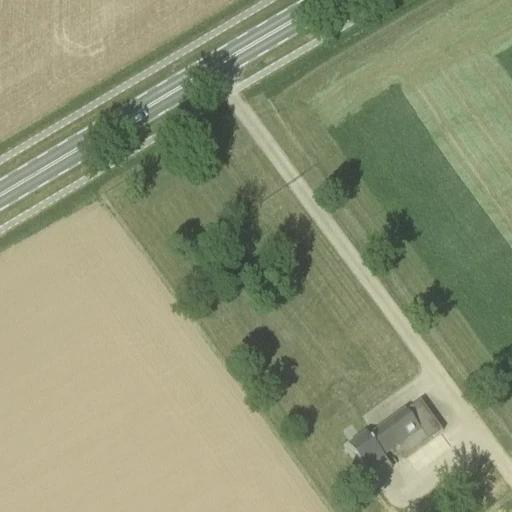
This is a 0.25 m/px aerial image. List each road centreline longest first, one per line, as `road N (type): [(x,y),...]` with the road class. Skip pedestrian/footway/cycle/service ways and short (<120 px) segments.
road 1 (track): [(218,69),(511,485)]
road 2 (secondary): [(0,200),(336,0)]
